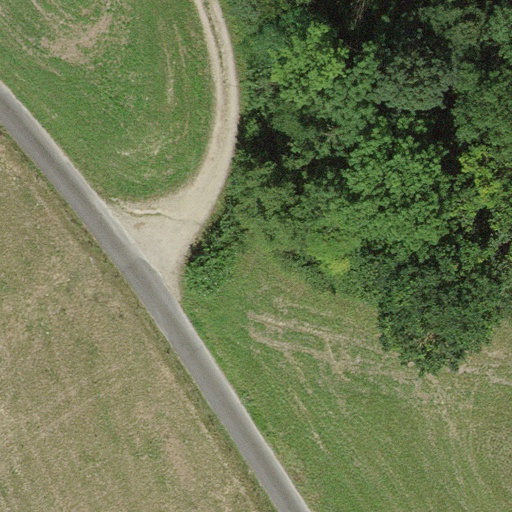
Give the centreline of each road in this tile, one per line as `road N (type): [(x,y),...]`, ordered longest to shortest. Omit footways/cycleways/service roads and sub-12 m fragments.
road 1 (track): [(0,106),(134,273),(285,511)]
road 2 (track): [(201,0),(222,117),(208,188),(134,273)]
